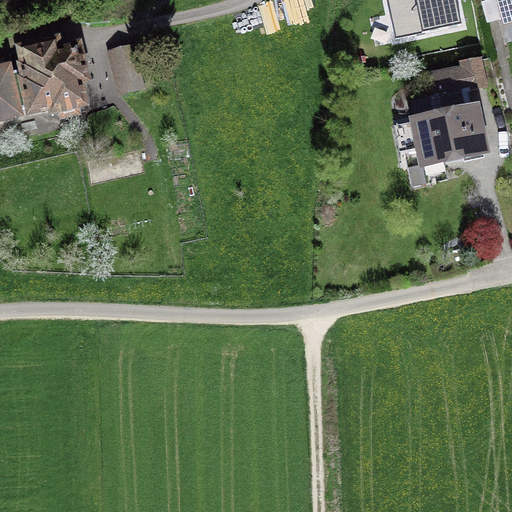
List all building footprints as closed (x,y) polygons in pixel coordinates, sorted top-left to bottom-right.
[(511,0),(488,0),(481,2),(487,24),(498,20),(504,44),(511,41),(511,0)] [(22,52),(24,61),(26,69),(23,69),(24,75),(22,75),(27,94),(23,95),(27,108),(24,109),(27,119),(48,114),(49,118),(57,116),(59,122),(81,117),(79,111),(89,108),(84,87),(92,85),(81,42),(63,47),(60,36),(43,41),(44,47),(22,52)] [(107,51),(119,96),(145,89),(134,45),(107,51)] [(427,73),(431,95),(467,88),(468,91),(488,88),(482,58),(459,62),(460,67),(427,73)] [(0,125),(27,119),(24,109),(27,108),(23,95),(27,94),(22,75),(24,75),(23,69),(26,69),(24,61),(0,66),(0,125)] [(490,157),(480,106),(408,120),(418,166),(419,172),(423,171),(490,157)] [(427,186),(423,171),(419,172),(418,166),(407,168),(411,189),(427,186)]
